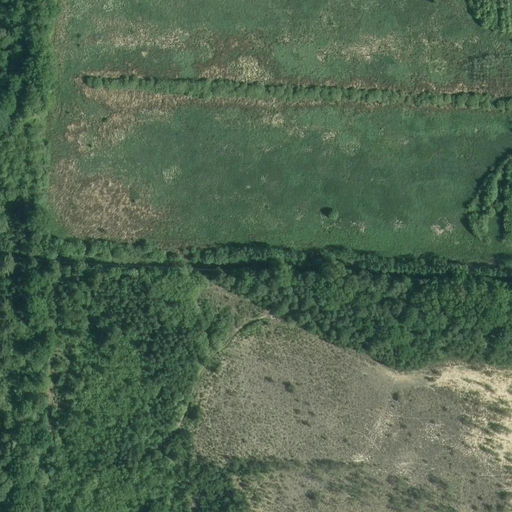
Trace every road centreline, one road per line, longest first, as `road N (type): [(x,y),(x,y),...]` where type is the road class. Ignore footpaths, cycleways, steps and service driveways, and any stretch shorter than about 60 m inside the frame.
road 1 (track): [(511,279),(0,253)]
road 2 (track): [(26,0),(20,88),(0,130)]
